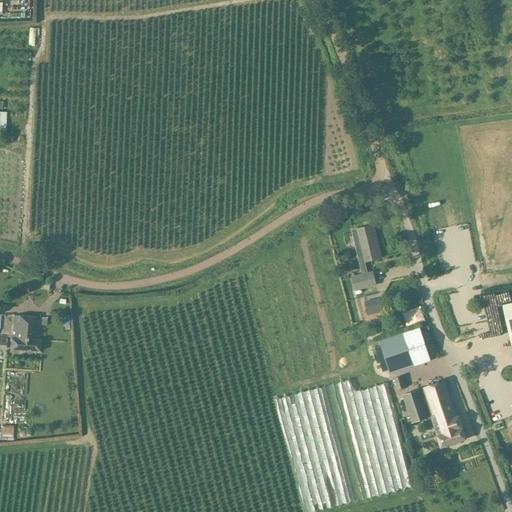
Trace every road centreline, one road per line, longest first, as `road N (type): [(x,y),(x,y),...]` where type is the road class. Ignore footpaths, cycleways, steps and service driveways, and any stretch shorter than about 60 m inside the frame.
road 1 (residential): [(0,255),(90,285),(136,284),(203,265),(324,197),(366,189)]
road 2 (unclassified): [(509,511),(395,201)]
road 3 (unclassified): [(380,163),(320,0)]
